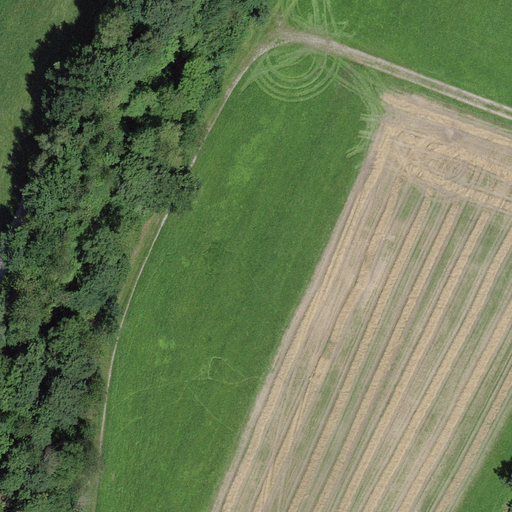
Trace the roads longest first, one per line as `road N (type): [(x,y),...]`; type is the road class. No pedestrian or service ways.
road 1 (track): [(511,123),(309,45),(279,48),(252,69),(133,292),(87,511)]
road 2 (track): [(0,268),(120,0)]
